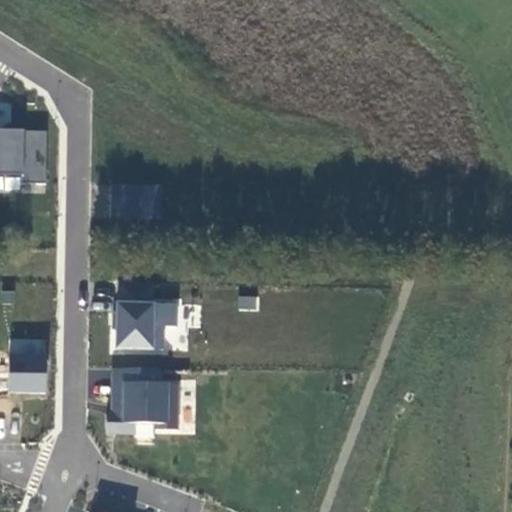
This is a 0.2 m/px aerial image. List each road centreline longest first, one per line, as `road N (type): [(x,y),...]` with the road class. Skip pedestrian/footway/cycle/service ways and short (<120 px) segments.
road 1 (residential): [(7,57),(65,95),(78,137),(70,428),(55,469)]
road 2 (residential): [(200,511),(55,469)]
